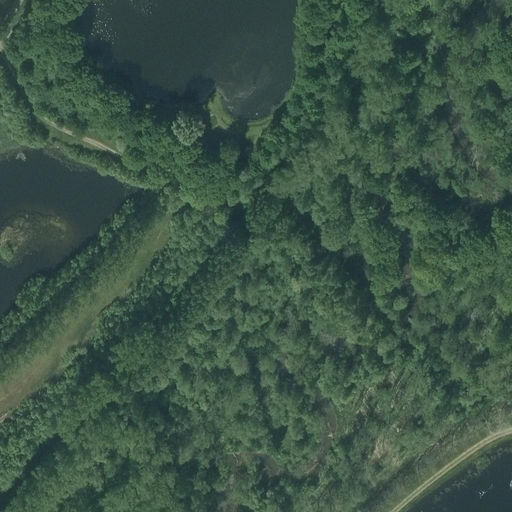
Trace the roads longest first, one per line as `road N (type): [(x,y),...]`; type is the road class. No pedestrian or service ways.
road 1 (track): [(9,511),(255,219)]
road 2 (track): [(0,61),(27,103),(51,122),(178,174),(255,219)]
road 3 (track): [(286,182),(345,100),(393,8)]
road 4 (track): [(492,436),(391,511)]
